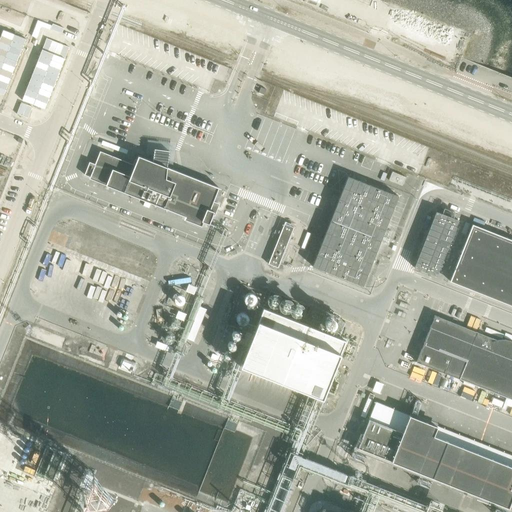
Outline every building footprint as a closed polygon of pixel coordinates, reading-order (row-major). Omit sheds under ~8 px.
[(0,49),(0,75),(10,79),(18,56),(0,49)] [(220,188),(169,168),(170,151),(156,149),(155,161),(141,156),(139,161),(136,160),(134,166),(101,152),(96,165),(90,163),(86,175),(91,177),(91,178),(188,216),(187,219),(203,226),(204,223),(205,221),(212,223),(216,212),(211,210),(220,188)] [(402,186),(405,177),(391,172),(388,180),(402,186)] [(351,175),(315,265),(366,285),(401,195),(351,175)] [(435,211),(413,267),(436,276),(458,220),(435,211)] [(279,268),(295,228),(286,224),(287,223),(286,223),(270,264),(279,268)] [(511,306),(511,242),(471,226),(449,282),(511,306)] [(249,294),(247,294),(246,295),(245,297),(244,299),(244,301),(245,302),(246,304),(248,305),(250,305),(251,305),(253,304),(255,303),(256,302),(256,300),(256,298),(255,296),(254,295),(253,294),(251,293),(249,294)] [(179,295),(177,295),(176,297),(175,298),(174,300),(175,302),(175,303),(176,304),(178,305),(179,306),(181,306),(183,305),(184,304),(185,303),(186,301),(185,299),(185,297),(184,296),(182,295),(181,295),(179,295)] [(186,337),(193,340),(205,308),(199,306),(202,299),(197,297),(191,315),(194,316),(186,337)] [(321,397),(344,339),(264,307),(241,365),(317,396),(321,397)] [(240,313),(239,313),(237,315),(236,316),(236,318),(236,320),(237,322),(238,323),(239,324),(241,324),(243,324),(245,324),(246,322),(247,321),(248,319),(248,317),(247,316),(246,314),(244,313),(242,313),(240,313)] [(334,314),(333,314),(331,315),(330,317),(330,319),(330,321),(331,322),(332,324),(333,325),(335,325),(337,325),(339,324),(340,323),(341,322),(342,320),(341,318),(341,316),(340,315),(338,314),(336,314),(334,314)] [(434,317),(416,363),(511,401),(511,348),(494,341),(434,317)] [(236,329),(235,329),(234,330),(233,331),(233,333),(233,334),(234,335),(234,336),(236,337),(237,338),(238,337),(240,337),(241,336),(241,335),(242,334),(242,332),(241,331),(240,330),(239,329),(238,329),(236,329)] [(232,340),(231,340),(230,341),(229,342),(228,343),(229,345),(229,346),(230,347),(231,348),(232,348),(234,348),(235,348),(236,347),(237,346),(237,344),(237,343),(237,342),(236,341),(235,340),(233,340),(232,340)] [(511,457),(435,427),(436,425),(409,414),(408,416),(374,403),(356,449),(506,510),(511,493),(511,457)]
